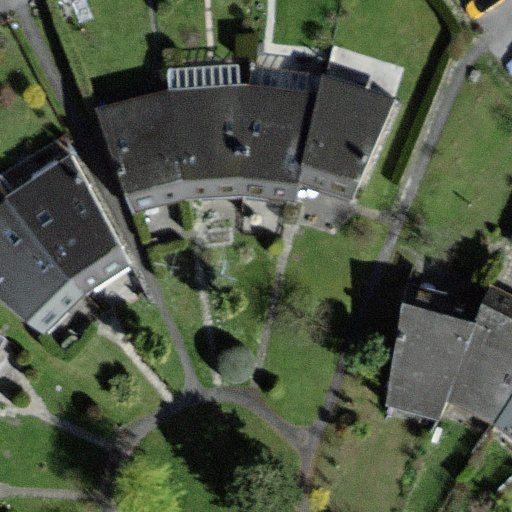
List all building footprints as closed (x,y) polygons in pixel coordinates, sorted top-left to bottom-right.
[(392,95),(324,76),(317,96),(299,179),(352,197),(392,95)] [(171,93),(188,194),(241,194),(245,88),(171,93)] [(241,194),(294,199),(299,179),(317,96),(245,88),(241,194)] [(136,205),(188,194),(171,93),(104,110),(136,205)] [(124,264),(68,159),(10,198),(82,292),(124,264)] [(0,286),(43,329),(82,292),(10,198),(0,208),(0,286)] [(443,414),(450,396),(483,309),(410,286),(393,402),(443,414)] [(483,309),(450,396),(496,421),(511,395),(511,297),(493,288),(483,309)] [(511,395),(496,421),(511,433),(511,395)]
